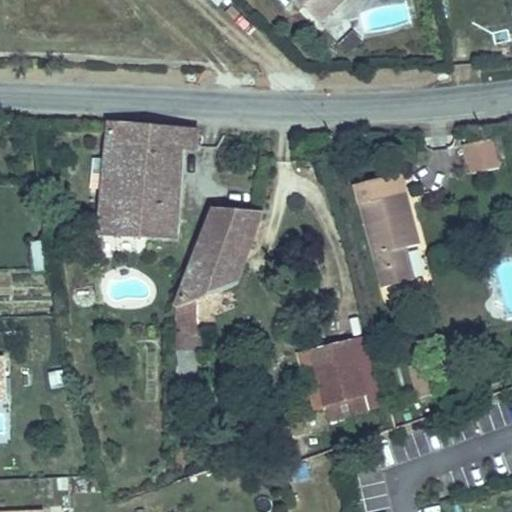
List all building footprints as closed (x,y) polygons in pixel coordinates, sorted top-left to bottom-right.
[(294,0),(304,9),(313,0),(294,0)] [(313,0),(304,9),(320,26),(346,0),(345,0),(313,0)] [(193,224),(204,133),(214,133),(216,116),(129,110),(121,218),(193,224)] [(470,174),(501,168),(496,140),(464,146),(470,174)] [(436,228),(419,162),(375,174),(400,271),(432,263),(424,232),(436,228)] [(257,272),(280,198),(238,193),(200,291),(220,285),(257,272)] [(200,291),(200,314),(222,304),(220,285),(200,291)] [(404,378),(390,325),(334,338),(348,393),(404,378)] [(0,389),(30,389),(28,347),(0,348),(0,389)] [(433,385),(452,378),(442,347),(424,353),(433,385)] [(363,511),(355,474),(332,481),(339,511),(363,511)] [(0,511),(0,505),(19,505),(19,490),(0,490),(0,511)] [(69,511),(69,503),(19,505),(0,505),(0,511),(69,511)]
